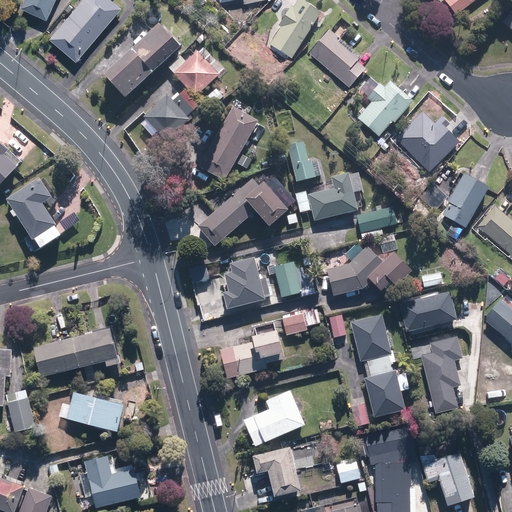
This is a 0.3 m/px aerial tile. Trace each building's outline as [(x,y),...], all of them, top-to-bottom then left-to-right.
[(56,0),(25,0),(21,9),(47,21),(56,0)] [(121,9),(110,0),(83,0),(50,39),(77,62),(121,9)] [(292,60),(321,14),(299,0),(294,9),(291,7),(278,27),(281,29),(270,46),(292,60)] [(446,0),(444,1),(455,16),(477,0),(446,0)] [(511,11),(502,24),(511,32),(511,11)] [(126,100),(180,49),(159,26),(104,77),(126,100)] [(329,31),(309,54),(349,89),(366,70),(357,63),(358,62),(338,44),(341,41),(329,31)] [(198,53),(173,74),(195,99),(220,77),(198,53)] [(371,103),(357,119),(379,138),(392,123),(394,125),(413,103),(389,82),(384,88),(380,84),(366,100),(371,103)] [(167,96),(143,118),(166,143),(190,121),(187,118),(200,106),(186,90),(173,102),(167,96)] [(258,123),(233,108),(199,168),(224,182),(258,123)] [(422,112),(395,139),(429,174),(459,144),(445,130),(449,125),(441,117),(434,124),(422,112)] [(304,143),(288,147),(296,184),(315,179),(315,178),(320,177),(317,163),(311,164),(311,161),(308,162),(304,143)] [(0,145),(0,187),(18,169),(6,157),(9,154),(0,145)] [(308,196),(314,222),(358,212),(349,174),(331,178),(334,190),(308,196)] [(466,230),(488,190),(462,176),(440,217),(466,230)] [(259,187),(253,179),(198,228),(216,249),(255,214),(269,229),(288,212),(262,184),(259,187)] [(40,180),(6,201),(32,241),(56,227),(42,206),(52,199),(40,180)] [(447,196),(431,181),(417,196),(433,211),(447,196)] [(306,193),(296,195),(300,214),(310,211),(306,193)] [(511,222),(494,207),(477,227),(511,257),(511,222)] [(392,208),(357,217),(363,240),(383,235),(381,229),(397,225),(392,208)] [(394,236),(379,240),(383,254),(397,250),(394,236)] [(367,247),(349,265),(327,269),(333,297),(364,290),(370,283),(381,292),(390,285),(395,289),(411,273),(393,254),(382,264),(367,247)] [(255,259),(230,265),(233,274),(223,276),(227,292),(222,293),(227,312),(265,302),(255,259)] [(294,263),(274,268),(281,299),(302,294),(294,263)] [(441,273),(421,277),(423,289),(444,285),(441,273)] [(457,320),(450,292),(400,304),(407,333),(457,320)] [(511,343),(511,308),(500,299),(486,316),(486,322),(511,343)] [(303,315),(283,320),(287,336),(308,331),(303,315)] [(342,316),(330,318),(334,338),(346,335),(342,316)] [(381,316),(351,323),(360,363),(367,361),(389,356),(391,355),(381,316)] [(111,330),(72,339),(80,369),(118,360),(111,330)] [(253,342),(220,350),(228,380),(267,371),(266,365),(285,361),(278,332),(252,339),(253,342)] [(463,359),(457,337),(429,344),(432,353),(419,356),(435,415),(459,409),(454,388),(461,386),(454,361),(463,359)] [(41,378),(80,369),(72,339),(34,349),(41,378)] [(0,350),(0,407),(4,407),(6,378),(11,378),(12,351),(0,350)] [(511,354),(487,357),(490,383),(511,380),(511,354)] [(393,372),(389,356),(367,361),(371,378),(393,372)] [(371,378),(365,379),(374,418),(405,411),(395,372),(393,372),(371,378)] [(8,404),(15,433),(36,428),(29,398),(27,399),(25,391),(7,396),(9,403),(8,404)] [(266,402),(269,410),(244,421),(256,447),(305,426),(290,391),(266,402)] [(71,406),(67,420),(118,434),(126,407),(75,393),(71,406)] [(71,406),(63,404),(59,417),(67,420),(71,406)] [(373,466),(376,465),(376,511),(415,511),(415,489),(411,489),(410,462),(418,462),(409,425),(365,437),(373,466)] [(290,449),(253,458),(257,474),(268,471),(274,498),(301,492),(290,449)] [(459,453),(436,461),(434,455),(420,459),(428,484),(438,480),(447,507),(474,498),(459,453)] [(96,509),(142,498),(135,469),(112,475),(108,457),(85,462),(96,509)] [(336,464),(341,484),(360,479),(356,459),(336,464)] [(14,511),(24,488),(0,478),(0,510),(4,511),(14,511)] [(358,484),(360,493),(367,491),(365,482),(358,484)] [(46,511),(53,497),(30,488),(20,511),(46,511)] [(358,506),(333,511),(371,511),(369,500),(358,503),(358,506)]
